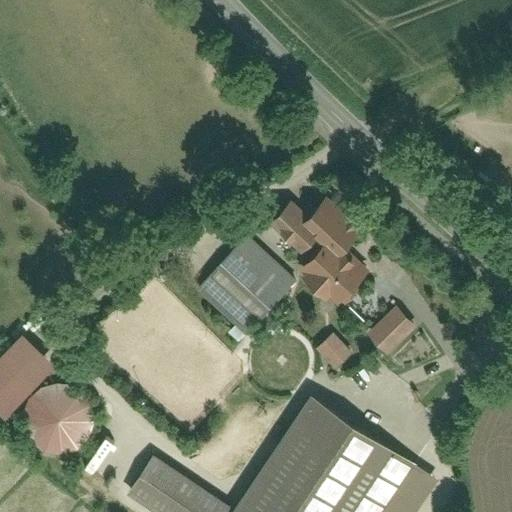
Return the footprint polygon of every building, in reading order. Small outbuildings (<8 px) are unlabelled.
[(286,195),(266,217),(300,249),(292,258),(299,265),(295,270),(321,294),(326,289),(338,301),(369,268),(345,245),(363,226),(324,189),(303,211),(286,195)] [(248,233),(196,286),(244,334),(297,280),(248,233)] [(390,303),(363,331),(385,353),(412,324),(390,303)] [(332,328),(317,343),(337,362),(352,347),(332,328)] [(37,350),(0,387),(0,414),(1,415),(51,363),(37,350)] [(79,437),(85,428),(88,418),(87,407),(82,397),(75,390),(65,385),(54,384),(43,387),(35,393),(28,402),(26,413),(27,423),(31,433),(39,441),(49,445),(60,446),(70,444),(79,437)] [(405,511),(430,474),(304,391),(226,509),(223,511),(405,511)] [(124,491),(155,511),(223,511),(226,509),(146,457),(124,491)]
